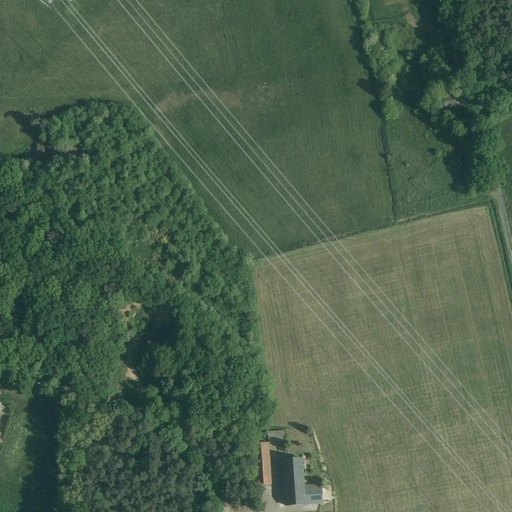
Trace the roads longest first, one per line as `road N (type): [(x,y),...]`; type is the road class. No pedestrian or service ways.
road 1 (residential): [(225,511),(209,472),(158,421),(0,362)]
road 2 (track): [(511,248),(463,38)]
